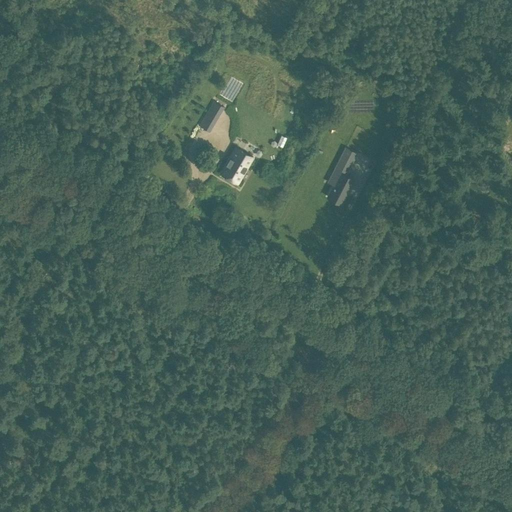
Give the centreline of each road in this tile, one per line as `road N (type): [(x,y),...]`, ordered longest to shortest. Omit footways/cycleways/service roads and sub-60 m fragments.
road 1 (track): [(144,247),(511,454)]
road 2 (track): [(144,247),(128,216),(52,175),(22,178)]
road 3 (track): [(22,178),(144,247)]
